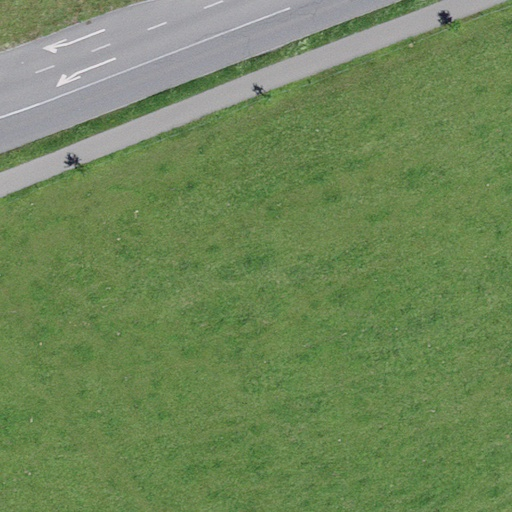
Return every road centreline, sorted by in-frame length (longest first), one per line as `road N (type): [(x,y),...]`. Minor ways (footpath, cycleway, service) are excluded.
road 1 (tertiary): [(339,0),(0,122)]
road 2 (track): [(134,511),(0,296)]
